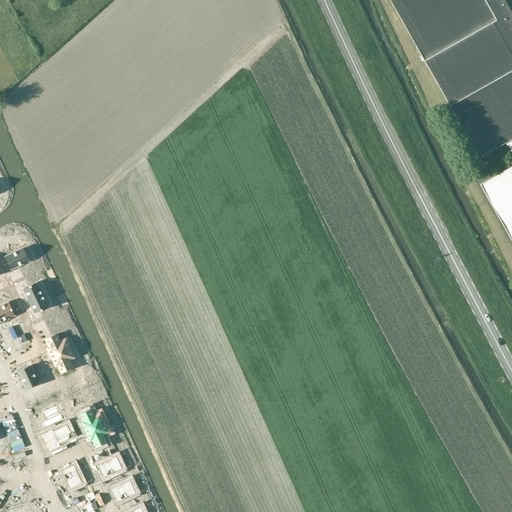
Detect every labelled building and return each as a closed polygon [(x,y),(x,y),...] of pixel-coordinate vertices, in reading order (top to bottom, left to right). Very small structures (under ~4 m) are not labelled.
[(389,0),(478,157),(504,143),(511,156),(511,164),(479,183),(511,242),(511,14),(504,0),(389,0)] [(23,248),(5,257),(11,269),(28,261),(23,248)] [(36,282),(23,289),(29,301),(42,295),(36,283),(37,283),(36,282)] [(42,295),(29,301),(34,312),(35,313),(48,307),(47,306),(42,295)] [(8,303),(0,306),(0,316),(2,321),(14,316),(14,315),(8,302),(7,302),(8,303)] [(56,334),(46,339),(49,347),(47,348),(51,355),(50,355),(52,359),(56,366),(58,365),(61,372),(72,367),(68,360),(74,357),(65,339),(60,342),(56,334)] [(30,366),(17,371),(25,389),(38,383),(30,366)] [(91,409),(80,414),(84,422),(82,423),(90,441),(92,440),(95,448),(106,442),(103,435),(108,432),(100,414),(94,417),(91,409)] [(67,425),(53,431),(59,444),(73,438),(67,425)] [(52,429),(40,435),(48,453),(61,447),(59,444),(53,431),(52,429)] [(116,457),(98,466),(104,478),(122,469),(116,457)] [(74,466),(62,471),(70,489),(82,483),(74,466)] [(130,481),(112,490),(117,502),(136,493),(130,481)] [(13,511),(7,499),(0,502),(0,511),(13,511)]
